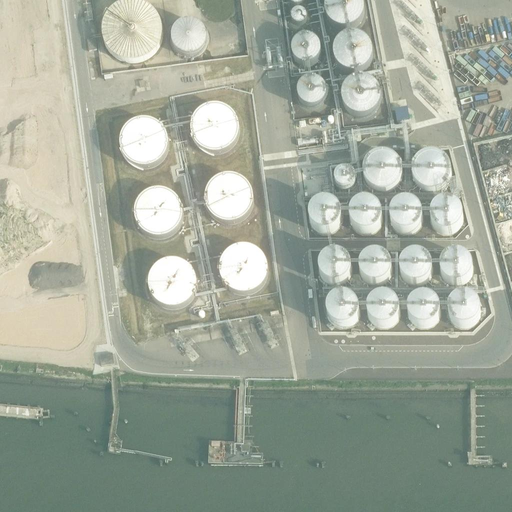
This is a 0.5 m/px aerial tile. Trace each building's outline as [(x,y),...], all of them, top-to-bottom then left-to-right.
[(7,0),(18,77),(36,74),(29,19),(50,16),(47,0),(7,0)] [(365,12),(365,11),(365,8),(364,5),(362,1),(361,0),(329,0),(327,4),(326,7),(326,11),(326,15),(327,19),(329,22),(331,25),(334,27),(337,29),(341,30),(344,31),(349,31),(352,30),(356,28),(359,25),(361,22),(363,19),(364,15),(365,12)] [(163,35),(163,34),(163,29),(161,24),(159,19),(155,14),(151,10),(146,7),(141,5),(135,4),(128,5),(123,6),(118,9),(113,13),(109,17),(106,22),(104,28),(104,34),(104,40),(106,45),(109,50),(112,54),(116,58),(120,61),(126,63),(132,64),(139,63),(144,62),(150,59),(154,55),(158,51),(161,45),(163,40),(163,35)] [(307,18),(307,15),(305,13),(303,11),(300,10),(298,11),(295,12),(293,15),(292,18),(293,20),(294,23),(296,25),(299,25),(302,25),(303,25),(305,24),(307,21),(307,18)] [(208,41),(208,38),(207,35),(205,32),(203,29),(201,26),(198,25),(195,24),(191,23),(187,23),(184,24),(181,26),(178,28),(176,31),(174,34),(173,37),(173,41),(173,44),(174,47),(175,50),(177,53),(180,55),(183,56),(186,58),(189,58),(193,58),(197,57),(200,55),(203,53),(205,50),(207,47),(208,44),(208,41)] [(373,55),(372,52),(371,48),(370,45),(367,41),(365,39),(362,37),(358,36),(354,35),(350,35),(346,36),(343,38),(339,41),(337,44),(335,47),(334,51),(333,55),(334,58),(335,62),(337,65),(339,68),(342,71),(344,72),(348,74),(352,74),(356,74),(360,73),(364,71),(367,69),(369,66),(371,62),(372,58),(373,55)] [(321,53),(320,50),(320,48),(318,45),(317,43),(315,41),(312,40),(310,39),(307,38),(304,38),(301,39),(298,40),(296,42),(294,44),(293,47),(292,50),(292,53),(292,55),(293,58),(294,60),(295,62),(298,64),(300,66),(303,67),(305,67),(309,67),(311,66),(314,65),(316,63),(318,61),(319,58),(320,55),(321,53)] [(381,99),(381,96),(380,92),(379,89),(376,85),(374,83),(370,81),(367,80),(363,79),(358,79),(355,80),(351,82),(348,85),(346,88),(344,91),(343,95),(342,99),(343,102),(344,106),(345,109),(348,112),(351,115),(353,116),(357,118),(361,118),(365,118),(369,117),(372,115),(375,113),(378,110),(380,106),(381,102),(381,99)] [(326,96),(326,95),(326,93),(325,90),(324,88),(322,86),(320,84),(318,82),(315,81),(312,81),(309,81),(306,82),(304,83),(302,85),(300,87),(298,90),(297,92),(297,95),(297,98),(298,101),(299,103),(301,105),(303,107),(305,108),(308,109),(311,110),(314,110),(317,109),(319,108),(322,106),(324,103),(325,101),(326,98),(326,96)] [(42,95),(9,99),(27,258),(60,254),(59,244),(80,241),(79,237),(58,239),(42,95)] [(3,99),(0,99),(0,299),(24,297),(3,99)] [(241,132),(240,131),(240,127),(238,121),(236,117),(232,113),(229,110),(224,108),(220,107),(214,106),(210,107),(205,109),(200,111),(197,114),(193,119),(192,123),(190,127),(190,132),(191,136),(192,141),(194,145),(197,149),(202,153),(206,155),(211,156),(215,157),(220,156),(224,155),(229,153),(233,150),(235,147),(238,141),(240,136),(241,132)] [(295,118),(297,150),(343,147),(341,115),(295,118)] [(170,146),(169,142),(168,137),(166,133),(163,129),(159,125),(154,123),(149,121),(145,121),(140,121),(135,123),(131,125),(127,129),(124,133),(122,137),(120,142),(120,146),(120,150),(122,155),(124,159),(127,163),(130,166),(134,168),(139,170),(144,171),(150,170),(153,169),(158,167),(161,164),(165,161),(168,156),(169,151),(170,146)] [(401,167),(399,163),(397,161),(395,158),(391,156),(388,155),(384,154),(380,154),(377,155),(373,156),(370,158),(368,161),(365,164),(364,167),(363,171),(363,175),(364,179),(365,182),(367,185),(369,188),(373,190),(376,192),(380,193),(384,193),(388,192),(392,190),(395,188),(397,186),(399,183),(401,179),(402,175),(402,171),(401,167)] [(451,169),(451,168),(449,165),(447,162),(444,159),(441,157),(437,156),(433,155),(429,155),(426,156),(423,157),(420,159),(417,162),(415,165),(414,168),(413,172),(413,176),(414,180),(415,183),(417,186),(419,189),(422,191),(426,193),(430,194),(433,194),(437,193),(442,191),(445,189),(447,187),(449,184),(451,180),(452,176),(452,172),(451,169)] [(355,181),(354,177),(352,174),(349,172),(346,171),(342,172),(338,174),(336,177),(335,181),(336,184),(338,187),(340,190),(344,191),(348,191),(350,190),(352,189),(354,185),(355,181)] [(255,202),(255,201),(254,196),(253,192),(251,188),(248,184),(244,181),(240,178),(236,177),(231,176),(225,177),(221,178),(216,180),(213,183),(209,187),(207,191),(205,196),(205,201),(205,206),(206,209),(208,214),(211,218),(216,222),(220,224),(224,226),(229,226),(234,226),(238,225),(243,223),(246,220),(250,216),(252,212),(254,206),(255,202)] [(184,216),(184,211),(182,207),(180,202),(177,198),(172,194),(169,193),(164,191),(160,191),(154,191),(151,192),(146,194),(142,197),(139,202),(136,206),(135,210),(134,216),(134,220),(136,225),(138,230),(141,233),(145,237),(149,239),(154,241),(159,241),(163,241),(169,239),(172,237),(177,234),(179,231),(182,227),(184,222),(184,216)] [(341,220),(341,219),(341,216),(340,213),(338,211),(336,208),(334,206),(331,204),(328,203),(325,203),(322,203),(320,204),(317,205),(314,207),(312,209),(310,212),(309,216),(309,219),(309,221),(310,224),(311,227),(313,230),(315,232),(318,234),(321,235),(324,235),(328,235),(331,234),(333,233),(336,231),(338,229),(340,226),(341,223),(341,220)] [(382,219),(381,216),(380,213),(379,210),(377,208),(375,206),(372,204),(368,203),(366,203),(363,203),(360,204),(357,205),(355,207),(353,209),(351,212),(350,215),(349,218),(350,221),(350,224),(351,227),(353,229),(356,231),(358,233),(361,234),(365,235),(368,235),(371,234),(374,232),(376,231),(378,228),(380,225),(381,222),(382,219)] [(422,219),(422,216),(421,213),(420,210),(418,208),(415,206),(412,204),(409,203),(406,203),(403,203),(401,204),(398,205),(395,207),(394,209),(392,212),(390,215),(390,218),(390,221),(391,224),(392,227),(394,229),(396,231),(399,233),(402,234),(405,235),(409,235),(412,234),(415,233),(417,231),(419,228),(421,225),(422,222),(422,219)] [(463,219),(463,216),(462,213),(461,210),(459,208),(457,206),(454,204),(450,203),(448,203),(445,203),(442,204),(439,205),(437,207),(435,209),(433,212),(432,215),(431,218),(432,221),(432,224),(433,227),(435,229),(438,231),(440,233),(443,234),(447,235),(450,235),(453,234),(456,233),(458,231),(460,228),(462,225),(463,222),(463,219)] [(269,272),(268,267),(267,262),(265,258),(261,254),(258,251),(253,249),(248,247),(244,247),(239,247),(235,248),(231,250),(227,253),(224,256),(221,261),(219,266),(219,271),(219,275),(220,279),(222,284),(225,288),(228,291),(233,294),(237,296),(242,297),(248,296),(253,295),(257,293),(260,290),(264,286),(266,282),(268,277),(269,272)] [(350,271),(350,268),(349,265),(348,262),(346,260),(343,258),(340,256),(337,255),(335,255),(332,255),(329,256),(326,257),(323,259),(322,261),(320,264),(319,267),(318,270),(318,273),(319,276),(320,279),(322,281),(324,284),(327,285),(330,287),(333,287),(337,287),(340,286),(343,285),(345,283),(347,281),(349,278),(350,274),(350,271)] [(391,271),(390,267),(390,265),(388,262),(386,259),(384,257),(381,256),(378,255),(375,255),(372,255),(369,256),(367,257),(364,259),(362,261),(360,264),(359,267),(359,270),(359,272),(359,276),(361,278),(363,281),(365,283),(368,285),(371,286),(374,287),(378,286),(380,286),(383,284),(385,283),(388,280),(389,277),(390,274),(391,271)] [(431,271),(431,267),(430,265),(429,262),(427,259),(424,257),(422,256),(418,255),(416,255),(413,255),(410,256),(407,257),(405,259),(403,261),(401,264),(400,267),(399,270),(399,273),(400,276),(401,278),(403,281),(405,283),(408,285),(411,286),(414,287),(418,286),(421,286),(424,284),(426,283),(428,280),(430,277),(431,274),(431,271)] [(473,271),(472,267),(472,265),(470,262),(468,259),(466,257),(463,256),(460,255),(457,255),(454,255),(451,256),(449,257),(446,259),(444,261),(442,264),(441,267),(441,270),(441,272),(441,275),(443,278),(445,281),(447,283),(450,285),(453,286),(456,287),(460,286),(462,286),(465,284),(467,283),(470,280),(471,277),(472,274),(473,271)] [(198,286),(198,282),(196,276),(194,273),(191,269),(187,265),(183,263),(179,262),(174,261),(168,262),(165,263),(161,265),(157,267),(154,271),(151,275),(149,280),(148,285),(149,289),(150,294),(152,299),(155,303),(158,306),(163,309),(168,310),(172,311),(178,310),(182,309),(186,307),(190,304),(193,301),(196,296),(197,291),(198,286)] [(398,314),(398,313),(398,310),(397,307),(396,305),(394,302),(391,300),(388,298),(385,297),(383,297),(380,297),(377,298),(374,299),(371,301),(370,303),(368,306),(367,309),(366,313),(366,315),(367,318),(368,321),(370,324),(372,326),(375,328),(378,329),(381,329),(385,329),(388,328),(391,327),(393,325),(395,323),(397,320),(398,317),(398,314)] [(439,314),(439,313),(439,310),(438,307),(436,305),(434,302),(432,300),(429,298),(426,297),(423,297),(420,297),(418,298),(415,299),(412,301),(410,303),(408,306),(407,310),(407,313),(407,315),(408,318),(409,321),(411,324),(413,326),(416,328),(419,329),(422,329),(426,329),(429,328),(431,327),(434,325),(436,323),(438,320),(439,317),(439,314)] [(480,314),(480,313),(480,310),(479,307),(478,305),(476,302),(473,300),(470,298),(467,297),(465,297),(462,297),(459,298),(456,299),(453,301),(452,303),(450,306),(449,309),(448,313),(448,315),(449,318),(450,321),(452,324),(454,326),(457,328),(460,329),(463,329),(467,329),(470,328),(473,327),(475,325),(477,323),(479,320),(480,317),(480,314)] [(358,314),(358,310),(357,308),(355,305),(353,302),(351,300),(348,299),(345,298),(342,298),(339,298),(336,298),(334,300),(331,302),(329,304),(327,307),(326,310),(326,313),(326,315),(327,318),(328,321),(330,324),(332,326),(335,328),(338,329),(341,330),(345,329),(347,329),(350,327),(352,326),(355,323),(356,320),(357,317),(358,314)] [(393,335),(404,343),(411,333),(400,325),(393,335)] [(113,354),(99,356),(101,366),(114,365),(113,354)]
